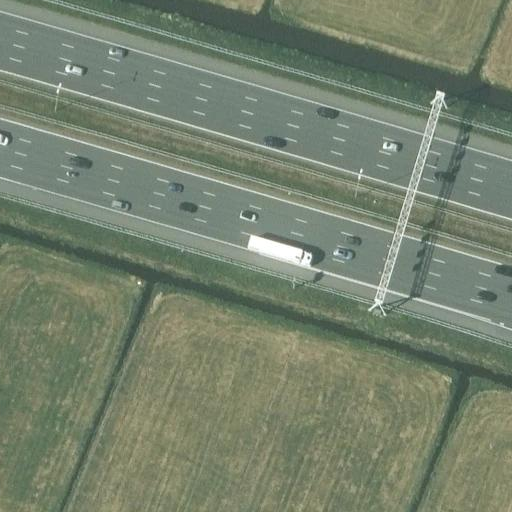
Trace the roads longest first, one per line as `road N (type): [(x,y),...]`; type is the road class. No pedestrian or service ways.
road 1 (motorway): [(511,196),(0,44)]
road 2 (motorway): [(0,150),(511,298)]
